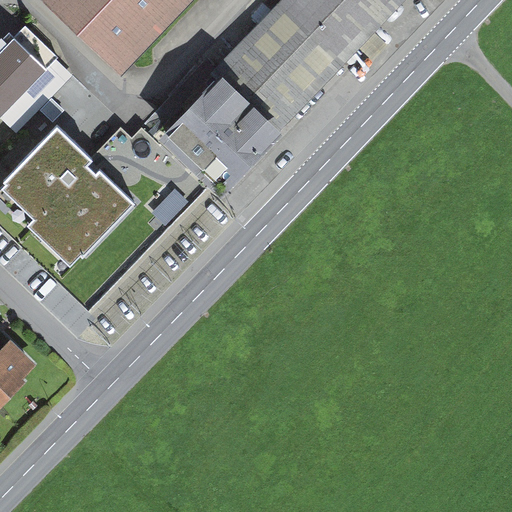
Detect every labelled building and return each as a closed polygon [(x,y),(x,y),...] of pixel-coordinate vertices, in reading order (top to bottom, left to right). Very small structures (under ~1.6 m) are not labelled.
[(46,0),(121,69),(185,0),(46,0)] [(399,0),(287,0),(216,75),(275,131),(399,0)] [(0,117),(57,58),(23,26),(0,50),(0,117)] [(275,131),(216,75),(159,136),(218,191),(275,131)] [(89,162),(57,131),(0,190),(0,223),(89,309),(204,191),(141,131),(132,141),(120,130),(89,162)] [(0,394),(29,365),(9,346),(0,355),(0,394)]
